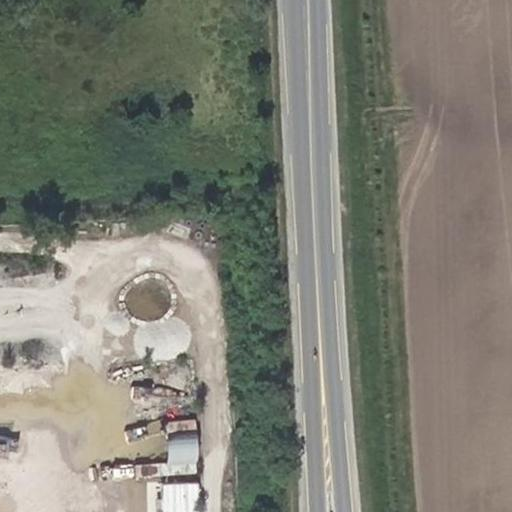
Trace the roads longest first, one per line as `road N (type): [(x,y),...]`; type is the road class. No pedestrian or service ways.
road 1 (tertiary): [(333,511),(310,0)]
road 2 (unknown): [(61,282),(125,259),(153,261),(175,280),(190,308),(202,511)]
road 3 (unknown): [(61,282),(61,470),(70,511)]
